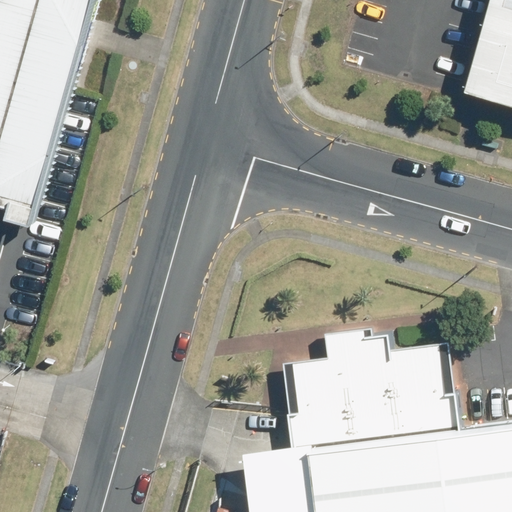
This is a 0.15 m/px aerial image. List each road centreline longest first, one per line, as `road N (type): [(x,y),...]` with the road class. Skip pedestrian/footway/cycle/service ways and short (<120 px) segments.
road 1 (unclassified): [(202,137),(101,511)]
road 2 (tertiary): [(511,225),(202,137)]
road 3 (tertiary): [(242,0),(202,137)]
